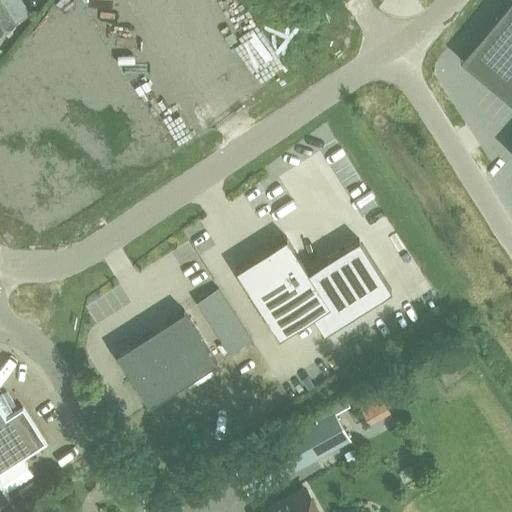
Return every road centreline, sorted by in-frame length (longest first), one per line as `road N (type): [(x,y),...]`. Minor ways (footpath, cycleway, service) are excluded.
road 1 (unclassified): [(0,268),(79,260),(392,54)]
road 2 (residential): [(141,511),(44,356),(0,323)]
road 3 (unclassified): [(511,245),(392,54)]
